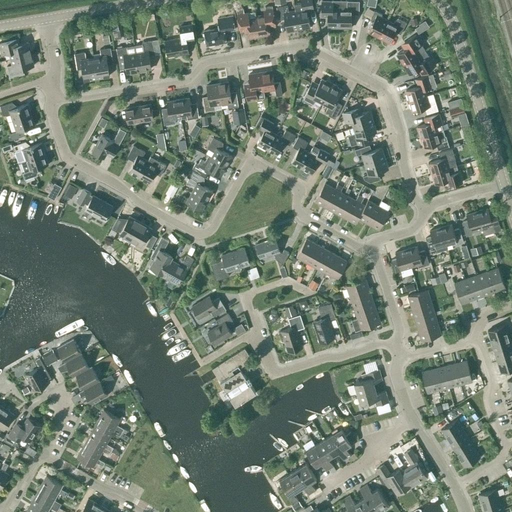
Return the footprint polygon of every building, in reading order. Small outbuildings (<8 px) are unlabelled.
[(295,11),(298,29),(310,27),(307,9),(313,8),(311,0),(300,0),(301,3),(294,4),(295,11)] [(332,2),(321,1),(321,17),(327,17),(327,27),(339,28),(339,0),(332,0),(332,2)] [(359,1),(347,1),(347,0),(339,0),(339,28),(351,28),(351,15),(359,15),(359,1)] [(266,14),(255,16),(259,36),(270,34),(268,27),(275,26),(274,17),(272,8),(272,5),(265,7),(266,14)] [(295,11),(288,12),(287,5),(276,7),(278,20),(284,19),(286,31),(298,29),(295,11)] [(243,8),(236,10),(237,15),(238,20),(240,32),(241,31),(247,30),(248,38),(249,38),(259,36),(255,16),(255,11),(253,12),(243,13),(243,8)] [(378,37),(387,20),(380,17),(382,14),(374,10),(370,18),(374,20),(367,32),(378,37)] [(113,28),(120,26),(117,16),(111,17),(113,28)] [(206,45),(226,42),(224,31),(234,30),(232,16),(217,19),(219,28),(204,30),(206,45)] [(387,20),(378,37),(389,43),(395,31),(400,34),(406,23),(398,18),(394,22),(393,24),(387,20)] [(167,56),(188,53),(186,42),(194,40),(191,25),(179,27),(181,38),(165,41),(167,56)] [(114,39),(121,38),(119,30),(113,31),(114,39)] [(403,64),(425,50),(421,44),(415,35),(404,42),(407,47),(396,54),(403,64)] [(11,59),(30,54),(28,42),(17,45),(16,39),(0,42),(0,47),(1,54),(9,52),(11,59)] [(134,45),(139,71),(141,70),(143,71),(147,70),(148,69),(151,69),(149,56),(155,55),(152,40),(142,42),(142,44),(134,45)] [(136,71),(139,71),(134,45),(116,48),(118,61),(124,60),(127,73),(129,72),(131,73),(135,72),(136,71)] [(97,78),(109,76),(107,62),(112,61),(110,48),(100,49),(100,53),(93,54),(93,58),(97,78)] [(425,50),(403,64),(409,74),(420,67),(424,73),(435,66),(429,56),(425,50)] [(97,78),(93,58),(86,59),(84,52),(74,54),(76,67),(82,66),(84,80),(97,78)] [(30,54),(11,59),(12,65),(7,66),(10,78),(24,74),(23,68),(33,66),(30,54)] [(260,72),(263,91),(274,89),(276,96),(282,95),(280,82),(274,83),(272,71),(260,72)] [(264,98),(263,91),(260,72),(248,75),(250,87),(244,88),(246,101),(253,100),(264,98)] [(409,101),(426,96),(424,90),(431,88),(427,75),(416,79),(418,86),(406,90),(409,101)] [(312,81),(302,100),(312,105),(315,98),(322,102),(332,83),(326,80),(326,81),(321,79),(318,84),(312,81)] [(217,84),(221,104),(227,103),(228,108),(238,106),(236,91),(230,92),(228,82),(217,84)] [(332,83),(322,102),(329,105),(325,112),(329,114),(328,115),(335,119),(342,105),(335,102),(341,89),(337,87),(337,86),(332,83)] [(214,105),(221,104),(217,84),(206,85),(208,96),(202,97),(205,112),(215,110),(214,105)] [(433,94),(426,96),(409,101),(412,112),(425,108),(426,114),(438,110),(433,94)] [(178,100),(181,118),(187,117),(188,119),(199,117),(196,103),(190,104),(189,98),(178,100)] [(174,119),(181,118),(178,100),(166,102),(167,108),(161,109),(164,125),(175,123),(174,119)] [(454,100),(447,102),(449,108),(456,106),(454,100)] [(0,106),(3,115),(10,115),(12,121),(31,115),(27,104),(14,108),(12,102),(0,106)] [(128,123),(153,119),(150,104),(125,109),(128,123)] [(451,116),(464,112),(462,105),(449,109),(451,116)] [(244,108),(231,110),(233,124),(246,122),(244,108)] [(353,127),(372,121),(369,110),(359,114),(357,108),(343,113),(346,123),(351,121),(353,127)] [(420,137),(443,130),(441,124),(442,124),(439,113),(424,118),(425,124),(417,126),(420,137)] [(31,115),(12,121),(16,132),(9,134),(11,140),(23,136),(21,130),(35,125),(31,115)] [(267,149),(275,134),(269,131),(273,123),(261,117),(255,127),(263,131),(256,144),(267,149)] [(372,121),(353,127),(355,133),(348,136),(351,146),(373,139),(372,133),(376,132),(372,121)] [(468,123),(461,126),(466,143),(474,140),(468,123)] [(112,157),(126,132),(120,128),(113,141),(102,134),(92,152),(103,158),(106,154),(112,157)] [(275,134),(267,149),(277,155),(284,142),(289,145),(295,135),(285,130),(281,137),(275,134)] [(443,130),(420,137),(423,148),(436,144),(438,150),(449,147),(446,136),(445,136),(443,130)] [(211,158),(226,166),(232,156),(219,149),(222,143),(213,137),(207,148),(214,152),(211,158)] [(301,168),(309,153),(304,149),(307,142),(298,137),(292,147),(298,150),(291,163),(301,168)] [(21,162),(26,160),(44,154),(41,143),(27,147),(25,142),(13,146),(15,152),(16,151),(20,162),(21,162)] [(365,164),(384,158),(381,148),(371,151),(369,145),(355,150),(356,155),(362,154),(365,164)] [(138,178),(148,161),(142,158),(145,152),(133,146),(126,158),(134,162),(128,172),(138,178)] [(309,153),(301,168),(311,174),(318,161),(324,164),(329,154),(320,149),(318,151),(312,148),(309,153)] [(440,159),(428,163),(431,173),(449,168),(456,166),(454,160),(455,159),(452,149),(439,153),(440,159)] [(44,154),(26,160),(21,162),(25,172),(23,173),(25,179),(37,175),(35,169),(48,165),(44,154)] [(226,166),(211,158),(208,156),(205,162),(200,160),(198,164),(195,163),(192,169),(203,176),(207,169),(220,176),(225,168),(226,166)] [(384,158),(365,164),(368,175),(363,176),(365,182),(367,182),(370,183),(380,180),(378,172),(388,169),(384,158)] [(148,161),(138,178),(149,183),(155,173),(160,176),(166,165),(156,160),(153,164),(148,161)] [(334,167),(328,164),(322,175),(328,178),(334,167)] [(449,168),(431,173),(435,184),(447,180),(449,186),(462,182),(459,171),(458,172),(456,166),(449,168)] [(191,193),(207,201),(212,191),(200,184),(203,177),(191,170),(187,177),(189,178),(187,182),(195,187),(191,193)] [(172,196),(178,185),(172,182),(166,193),(172,196)] [(55,200),(62,187),(55,183),(48,196),(55,200)] [(324,183),(314,201),(324,207),(334,189),(324,183)] [(77,187),(70,184),(64,194),(72,198),(77,187)] [(92,196),(89,194),(90,192),(83,189),(77,201),(83,205),(84,203),(88,205),(85,210),(105,221),(112,207),(93,196),(92,196)] [(334,189),(324,207),(335,212),(345,194),(340,191),(334,189)] [(201,211),(207,201),(191,193),(188,199),(183,196),(181,200),(186,203),(201,211)] [(345,194),(335,212),(345,218),(355,200),(345,194)] [(355,200),(345,218),(355,224),(358,218),(365,205),(355,200)] [(365,205),(358,218),(368,224),(378,206),(368,200),(365,205)] [(378,206),(368,224),(378,229),(388,211),(378,206)] [(477,211),(482,229),(484,235),(495,231),(494,228),(500,226),(495,212),(490,214),(488,208),(477,211)] [(471,232),(482,229),(477,211),(466,214),(468,220),(462,222),(466,236),(472,234),(471,232)] [(130,240),(140,222),(129,216),(127,219),(117,217),(111,229),(117,232),(118,230),(120,232),(119,234),(130,240)] [(140,222),(130,240),(141,246),(142,244),(151,248),(157,237),(148,233),(151,228),(140,222)] [(440,227),(447,250),(453,248),(452,245),(463,242),(459,228),(453,230),(452,224),(440,227)] [(441,251),(447,250),(440,227),(429,230),(431,236),(425,238),(430,254),(441,251)] [(170,260),(172,257),(162,251),(168,241),(161,237),(151,256),(154,258),(149,267),(162,274),(170,260)] [(282,253),(279,251),(275,238),(255,244),(260,258),(274,253),(276,259),(283,263),(289,253),(283,250),(282,253)] [(307,263),(317,244),(306,238),(296,257),(307,263)] [(317,268),(327,250),(317,244),(307,263),(317,268)] [(406,249),(411,267),(417,265),(418,267),(429,264),(425,250),(419,252),(417,246),(406,249)] [(479,247),(470,250),(472,256),(481,253),(479,247)] [(216,280),(229,276),(227,272),(249,264),(244,248),(222,255),(223,259),(211,263),(216,280)] [(400,270),(411,267),(406,249),(395,252),(397,258),(391,260),(395,274),(401,272),(400,270)] [(327,274),(337,255),(327,250),(317,268),(327,274)] [(495,262),(501,260),(497,250),(491,253),(495,262)] [(162,274),(161,275),(178,285),(187,269),(188,269),(193,259),(186,255),(181,265),(170,260),(162,274)] [(337,255),(327,274),(337,279),(347,261),(337,255)] [(248,266),(251,274),(260,271),(257,263),(248,266)] [(498,267),(487,271),(494,292),(505,288),(498,267)] [(487,271),(476,275),(483,296),(494,292),(487,271)] [(476,275),(465,279),(472,299),(483,296),(476,275)] [(428,286),(436,283),(435,277),(431,279),(431,280),(426,281),(428,286)] [(349,296),(369,289),(365,278),(346,285),(349,296)] [(465,279),(454,283),(461,303),(472,299),(465,279)] [(353,307),(373,300),(369,289),(349,296),(353,307)] [(427,290),(407,296),(411,307),(431,301),(427,290)] [(212,301),(209,296),(192,306),(199,318),(210,311),(213,317),(225,309),(218,297),(212,301)] [(357,318),(377,311),(373,300),(353,307),(357,318)] [(431,301),(411,307),(414,318),(434,312),(431,301)] [(319,341),(334,337),(328,319),(335,317),(331,303),(318,307),(322,319),(313,322),(319,341)] [(377,311),(357,318),(351,320),(355,331),(381,323),(377,311)] [(434,312),(414,318),(418,329),(438,323),(434,312)] [(215,344),(227,336),(232,334),(228,327),(234,324),(228,313),(216,320),(219,325),(207,332),(215,344)] [(304,327),(300,315),(288,319),(291,328),(279,332),(282,341),(284,340),(288,352),(302,347),(296,330),(304,327)] [(438,323),(418,329),(421,340),(424,339),(441,334),(438,323)] [(490,340),(508,335),(505,325),(487,330),(490,340)] [(494,351),(511,345),(508,335),(490,340),(494,351)] [(65,362),(81,353),(73,339),(57,347),(65,362)] [(497,361),(511,356),(511,346),(511,345),(494,351),(497,361)] [(246,378),(243,373),(250,369),(249,368),(255,364),(244,348),(212,369),(218,378),(235,405),(255,392),(250,383),(252,382),(248,376),(246,378)] [(47,367),(58,361),(52,350),(41,356),(47,367)] [(89,368),(89,367),(81,353),(65,362),(74,377),(76,375),(89,368)] [(33,391),(49,383),(47,379),(52,376),(41,356),(34,360),(38,368),(25,376),(33,391)] [(511,356),(497,361),(500,372),(511,368),(511,356)] [(455,363),(460,384),(472,381),(466,360),(455,363)] [(449,387),(460,384),(455,363),(444,366),(449,387)] [(84,389),(99,381),(91,366),(89,367),(89,368),(76,375),(84,389)] [(439,390),(449,387),(444,366),(433,369),(439,390)] [(357,393),(375,388),(373,382),(382,380),(379,369),(366,372),(368,378),(353,383),(354,383),(357,393)] [(427,393),(439,390),(433,369),(421,372),(427,393)] [(99,381),(84,389),(79,392),(83,398),(87,395),(92,404),(108,395),(99,381)] [(375,388),(357,393),(360,403),(359,403),(374,399),(376,405),(388,401),(385,391),(376,393),(375,388)] [(441,407),(433,409),(435,416),(443,414),(441,407)] [(5,408),(0,415),(0,427),(3,430),(14,415),(5,408)] [(104,410),(98,419),(122,432),(125,434),(127,431),(116,424),(120,419),(104,410)] [(29,441),(39,426),(28,418),(22,427),(17,424),(10,435),(19,441),(22,436),(29,441)] [(121,432),(122,432),(98,419),(93,429),(109,438),(112,432),(126,440),(128,436),(121,432)] [(446,438),(462,428),(457,419),(441,429),(446,438)] [(332,434),(347,458),(348,457),(351,462),(357,458),(354,453),(351,455),(346,447),(350,444),(351,445),(357,441),(351,431),(345,435),(341,428),(340,428),(332,434)] [(452,448),(468,438),(462,428),(446,438),(452,448)] [(106,443),(109,438),(93,429),(88,438),(111,451),(118,455),(119,453),(116,449),(106,443)] [(17,443),(19,441),(10,435),(7,433),(5,435),(2,440),(15,447),(17,443)] [(343,460),(347,458),(332,434),(323,439),(333,455),(338,452),(343,460)] [(109,455),(111,451),(88,438),(82,447),(98,456),(102,451),(109,455)] [(458,457),(474,447),(468,438),(452,448),(458,457)] [(328,458),(333,455),(323,439),(315,444),(329,468),(330,468),(333,473),(336,471),(328,458)] [(326,471),(329,468),(315,444),(306,450),(306,449),(305,450),(315,466),(316,466),(321,463),(326,471)] [(97,458),(98,456),(82,447),(77,457),(93,466),(95,462),(102,466),(105,462),(97,458)] [(474,447),(458,457),(464,466),(480,456),(474,447)] [(19,452),(13,448),(10,454),(16,457),(19,452)] [(408,486),(409,486),(409,487),(426,477),(416,462),(415,462),(414,461),(417,459),(411,449),(403,454),(410,464),(411,463),(412,465),(400,472),(409,486),(408,486)] [(0,469),(0,488),(8,474),(4,472),(8,464),(4,462),(0,469)] [(297,468),(312,492),(316,490),(311,482),(315,479),(316,479),(306,462),(305,463),(297,468)] [(400,472),(398,469),(390,474),(383,464),(376,469),(388,488),(391,485),(397,494),(408,486),(409,486),(400,472)] [(308,495),(312,492),(297,468),(288,474),(298,490),(303,487),(308,495)] [(433,481),(438,478),(433,470),(428,473),(433,481)] [(293,493),(298,490),(288,474),(280,479),(279,479),(294,503),(298,501),(293,493)] [(42,484),(58,492),(65,496),(67,492),(60,488),(62,484),(46,475),(42,484)] [(54,500),(58,492),(42,484),(35,494),(59,508),(61,504),(54,500)] [(363,486),(378,510),(387,505),(377,488),(376,489),(377,489),(372,492),(367,484),(363,486)] [(367,511),(375,511),(378,510),(363,486),(359,489),(364,497),(359,500),(367,511)] [(481,505),(499,499),(496,489),(478,494),(481,505)] [(58,511),(62,511),(63,510),(59,508),(35,494),(30,504),(44,511),(46,511),(50,507),(57,511),(58,511)] [(367,511),(359,500),(355,503),(350,495),(346,497),(355,511),(367,511)] [(355,511),(346,497),(342,500),(347,508),(342,511),(342,510),(339,511),(355,511)] [(90,511),(96,503),(88,499),(80,511),(90,511)] [(483,511),(493,511),(502,509),(499,499),(481,505),(483,511)] [(295,511),(302,507),(299,501),(292,506),(295,511)] [(105,511),(107,510),(96,503),(90,511),(105,511)]
